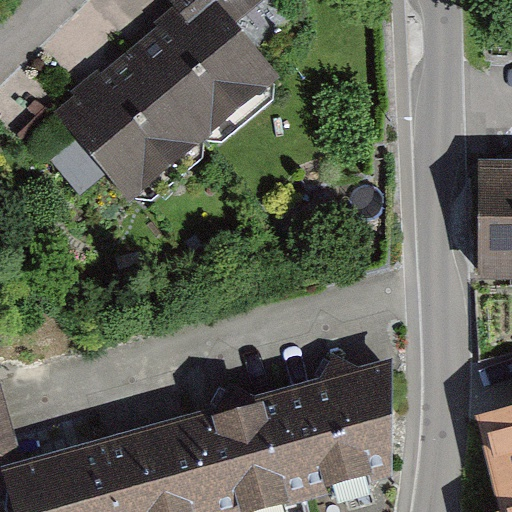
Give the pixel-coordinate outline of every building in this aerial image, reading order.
[(266,0),(168,0),(176,9),(50,116),(130,210),(285,79),(238,24),(266,0)] [(511,162),(479,162),(479,281),(511,281),(511,162)] [(25,465),(4,471),(16,511),(274,511),(395,478),(394,360),(349,373),(329,362),(318,382),(242,404),(223,393),(212,412),(25,465)] [(0,472),(4,471),(25,465),(0,378),(0,472)] [(511,511),(511,409),(478,419),(501,511),(511,511)]
